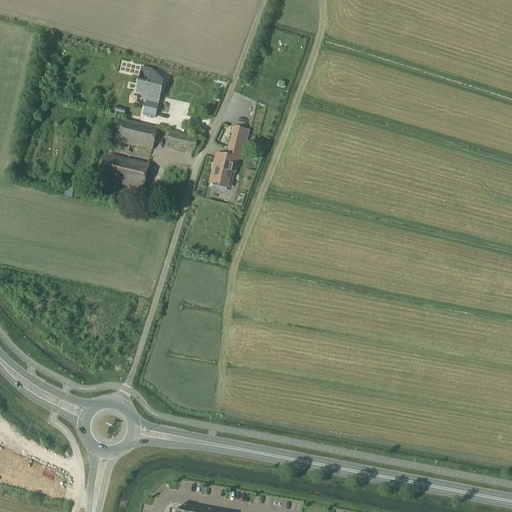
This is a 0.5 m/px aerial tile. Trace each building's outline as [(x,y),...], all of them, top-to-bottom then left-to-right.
[(155,119),(164,82),(157,81),(151,75),(152,71),(141,68),(135,93),(142,95),(147,99),(143,116),(155,119)] [(82,95),(80,104),(104,110),(106,101),(82,95)] [(157,129),(123,121),(122,125),(119,138),(117,143),(152,151),(157,129)] [(240,153),(246,131),(234,128),(228,151),(240,153)] [(149,165),(105,155),(98,181),(107,183),(108,182),(144,190),(149,165)] [(220,155),(218,163),(214,162),(212,170),(216,171),(212,186),(227,189),(235,159),(220,155)]
